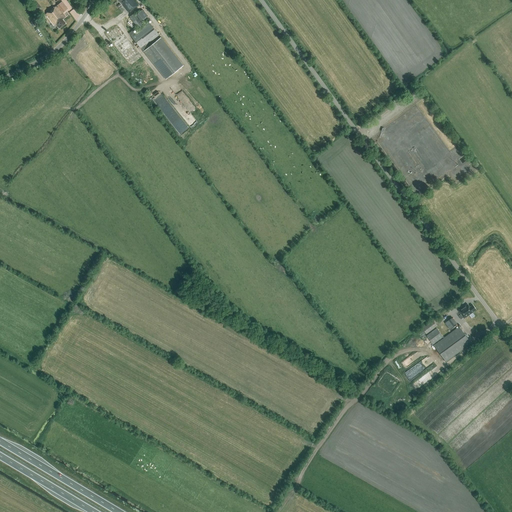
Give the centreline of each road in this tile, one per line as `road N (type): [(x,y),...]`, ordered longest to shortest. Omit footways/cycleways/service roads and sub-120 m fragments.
road 1 (unclassified): [(511,343),(261,0)]
road 2 (trunk): [(117,511),(0,441)]
road 3 (tertiary): [(0,81),(54,52),(97,0)]
